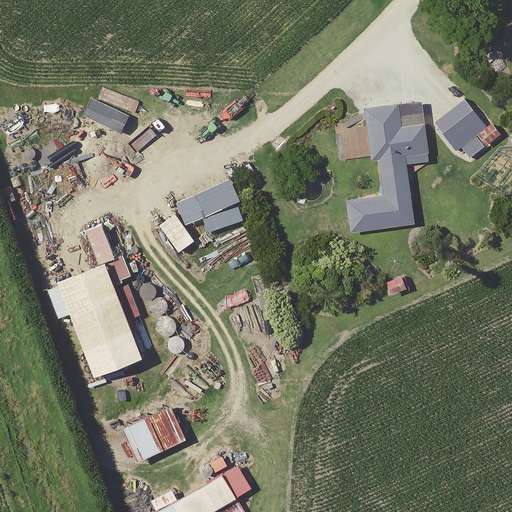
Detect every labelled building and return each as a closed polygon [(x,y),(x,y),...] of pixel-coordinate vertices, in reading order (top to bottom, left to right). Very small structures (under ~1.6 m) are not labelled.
[(484,125),(472,110),(462,97),(433,120),(455,148),(460,144),(468,154),(500,129),(492,119),(484,125)] [(363,105),(365,123),(334,127),(338,159),(377,154),(381,190),(343,195),(347,228),(412,219),(404,160),(425,158),(417,98),(363,105)] [(241,215),(237,203),(202,215),(206,228),(241,215)] [(192,237),(174,209),(158,220),(177,248),(192,237)] [(140,350),(127,319),(144,313),(118,248),(113,250),(102,222),(84,229),(95,258),(55,273),(58,281),(46,286),(57,314),(69,310),(92,369),(140,350)] [(396,269),(381,276),(390,293),(405,285),(396,269)] [(187,348),(151,277),(135,285),(171,356),(187,348)] [(251,297),(229,307),(242,333),(264,323),(251,297)] [(183,434),(168,400),(119,423),(135,456),(183,434)] [(243,511),(233,493),(249,484),(228,447),(211,457),(218,470),(174,494),(167,483),(148,494),(154,505),(145,510),(146,511),(243,511)]
